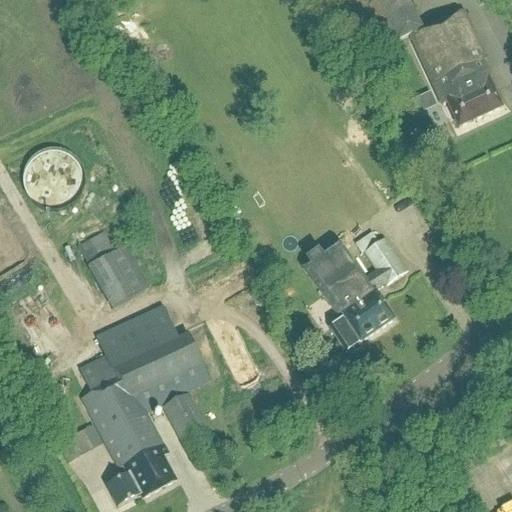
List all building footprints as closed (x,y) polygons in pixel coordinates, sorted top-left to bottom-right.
[(457,15),(448,19),(422,33),(405,0),(347,0),(377,56),(398,44),(398,45),(405,41),(439,103),(441,102),(443,107),(446,106),(458,132),(501,112),(457,15)] [(290,131),(303,123),(294,109),(282,116),(290,131)] [(342,160),(352,155),(341,129),(331,134),(342,160)] [(200,149),(230,204),(249,194),(219,139),(200,149)] [(372,295),(363,281),(337,243),(367,222),(324,157),(323,157),(316,146),(271,175),(278,187),(291,206),(295,203),(304,216),(299,219),(321,252),(298,267),(335,323),(328,328),(330,332),(329,332),(345,357),(347,356),(350,358),(360,352),(359,348),(394,324),(374,294),(372,295)] [(79,166),(75,161),(71,158),(67,155),(62,154),(56,153),(51,152),(46,153),(41,155),(36,157),(32,160),(29,164),(26,168),(23,173),(22,178),(22,184),(22,189),(23,194),(26,199),(29,203),(32,207),(37,210),(42,213),(47,214),(52,215),(57,215),(62,213),(67,211),(72,209),(76,205),(79,201),(82,196),(83,191),(84,186),(84,180),(83,175),(81,170),(79,166)] [(242,230),(255,257),(275,247),(262,220),(242,230)] [(86,271),(110,314),(147,294),(124,251),(114,256),(103,236),(77,250),(87,270),(86,271)] [(374,275),(384,288),(386,290),(407,276),(385,242),(362,257),(374,275)] [(168,457),(145,416),(209,385),(186,335),(176,340),(162,310),(96,341),(106,361),(80,373),(91,398),(80,403),(118,474),(124,470),(128,478),(105,490),(117,511),(139,499),(142,504),(175,486),(161,461),(168,457)] [(220,457),(188,398),(160,411),(194,471),(220,457)] [(488,473),(511,459),(503,446),(480,459),(488,473)]
